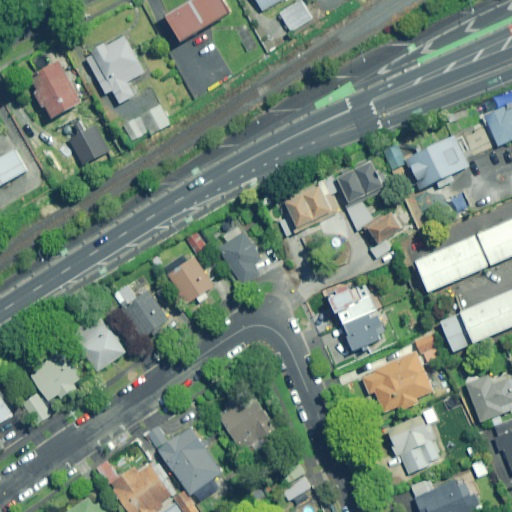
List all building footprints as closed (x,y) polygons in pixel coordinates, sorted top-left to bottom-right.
[(230,13),(222,0),(197,0),(169,18),(184,42),(230,13)] [(284,0),(256,0),(263,12),(284,0)] [(312,20),(300,2),(294,6),(293,4),(287,8),(288,10),(280,15),(292,33),(312,20)] [(145,74),(125,36),(86,57),(106,95),(113,92),(120,105),(135,97),(128,83),(145,74)] [(83,104),(61,61),(28,79),(51,121),(83,104)] [(171,126),(152,89),(130,101),(136,114),(122,121),(133,142),(150,133),(152,136),(171,126)] [(511,113),(494,120),(506,150),(511,147),(511,113)] [(492,133),(477,140),(485,158),(500,151),(492,133)] [(466,144),(420,166),(435,195),(480,172),(466,144)] [(406,165),(398,146),(384,152),(392,171),(406,165)] [(0,159),(0,187),(28,172),(16,151),(0,159)] [(353,169),(367,198),(389,188),(375,158),(353,169)] [(367,198),(353,169),(336,177),(350,206),(367,198)] [(303,192),(316,222),(338,213),(331,198),(342,193),(335,178),(303,192)] [(316,222),(303,192),(284,200),(298,230),(316,222)] [(471,213),(462,194),(450,199),(459,218),(471,213)] [(378,246),(407,230),(399,216),(396,218),(393,213),(383,219),(381,214),(373,219),(367,210),(350,219),(358,233),(366,229),(371,238),(373,236),(378,246)] [(511,221),(479,236),(492,266),(511,257),(511,221)] [(262,258),(241,227),(224,238),(227,244),(218,250),(243,287),(260,275),(253,265),(262,258)] [(489,268),(475,237),(417,263),(430,293),(489,268)] [(187,262),(182,255),(163,268),(187,305),(214,288),(208,280),(210,275),(191,259),(187,262)] [(352,294),(348,286),(328,295),(335,315),(338,314),(353,352),(379,342),(376,335),(383,332),(366,288),(352,294)] [(511,291),(440,323),(454,355),(511,329),(511,291)] [(168,321),(149,293),(132,304),(122,311),(142,339),(168,321)] [(126,354),(119,344),(122,342),(116,333),(113,335),(103,321),(75,340),(98,373),(126,354)] [(421,365),(441,357),(432,334),(408,344),(411,354),(374,371),(375,373),(361,379),(368,395),(375,392),(385,416),(417,402),(417,400),(433,392),(421,365)] [(76,390),(72,385),(80,379),(67,361),(35,383),(50,403),(59,397),(62,400),(76,390)] [(495,383),(492,375),(465,383),(478,425),(511,415),(511,390),(508,379),(495,383)] [(52,415),(35,392),(21,402),(38,425),(52,415)] [(278,429),(251,393),(219,417),(245,453),(278,429)] [(0,424),(13,416),(0,396),(0,424)] [(385,432),(389,442),(397,458),(400,457),(408,475),(428,467),(427,464),(441,458),(432,438),(435,437),(425,415),(385,432)] [(511,477),(511,418),(492,427),(511,477)] [(224,474),(192,428),(159,451),(191,497),(224,474)] [(487,474),(482,461),(471,466),(477,479),(487,474)] [(159,511),(165,508),(162,504),(171,497),(161,483),(168,478),(159,465),(153,469),(150,465),(140,471),(137,467),(110,486),(128,511),(159,511)] [(314,489),(301,468),(284,478),(297,499),(314,489)] [(474,511),(477,510),(463,478),(433,491),(429,480),(410,488),(420,511),(474,511)] [(186,511),(194,507),(184,493),(174,500),(182,511),(186,511)] [(106,511),(100,501),(93,505),(89,500),(70,511),(106,511)]
